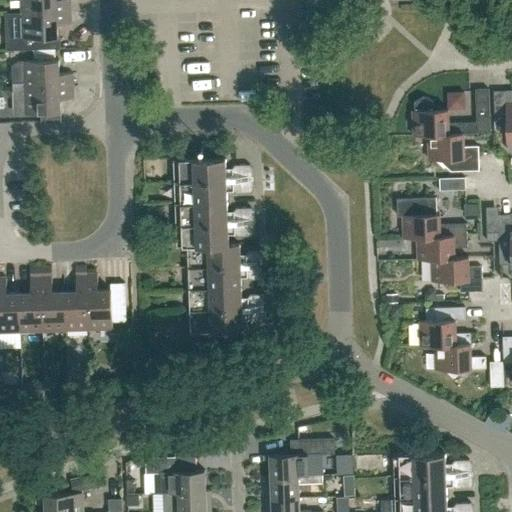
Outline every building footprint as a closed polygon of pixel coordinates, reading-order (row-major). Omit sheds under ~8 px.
[(20,0),(21,12),(71,10),(70,0),(20,0)] [(59,48),(58,37),(58,23),(72,23),(71,10),(21,12),(5,13),(6,50),(59,48)] [(174,35),(175,43),(195,43),(195,34),(174,35)] [(74,85),(73,73),(59,73),(59,59),(19,61),(12,65),(13,83),(14,87),(74,85)] [(60,98),(74,98),(74,85),(14,87),(14,108),(20,114),(61,112),(60,98)] [(489,88),(476,89),(477,114),(490,114),(489,88)] [(508,140),(508,149),(511,152),(511,89),(494,90),(494,113),(507,112),(508,140)] [(414,101),(414,110),(413,110),(413,135),(428,135),(428,134),(464,133),(464,132),(477,132),(477,121),(449,122),(448,109),(434,109),(433,100),(423,95),(414,101)] [(477,120),(477,121),(477,132),(490,131),(490,119),(477,120)] [(451,171),(467,170),(480,170),(479,145),(464,146),(464,133),(428,134),(428,135),(429,158),(438,158),(451,171)] [(226,157),(174,159),(175,203),(228,201),(226,157)] [(465,189),(464,176),(438,177),(439,190),(465,189)] [(398,216),(403,216),(404,237),(417,237),(417,236),(467,234),(467,222),(440,223),(439,213),(437,213),(437,196),(397,198),(398,216)] [(229,244),(229,243),(228,201),(175,203),(177,246),(187,246),(187,245),(229,244)] [(511,263),(511,213),(498,214),(499,228),(487,229),(487,240),(499,240),(500,264),(511,263)] [(454,247),(468,247),(467,234),(417,236),(417,237),(418,259),(432,258),(455,257),(455,256),(454,247)] [(229,244),(187,245),(187,246),(189,289),(241,287),(240,243),(229,243),(229,244)] [(255,250),(249,250),(246,254),(247,263),(255,262),(255,250)] [(263,262),(263,253),(260,250),(255,250),(255,262),(263,262)] [(483,290),(482,278),(482,266),(468,266),(468,256),(455,256),(455,257),(432,258),(432,280),(460,279),(461,291),(470,290),(483,290)] [(41,266),(41,275),(52,275),(52,265),(41,266)] [(76,265),(76,274),(87,274),(87,265),(76,265)] [(30,266),(30,276),(41,275),(41,266),(30,266)] [(255,279),(255,267),(247,267),(247,276),(250,279),(255,279)] [(264,275),(263,267),(255,267),(255,279),(261,279),(264,275)] [(98,289),(98,273),(87,274),(89,329),(113,328),(113,320),(127,320),(125,282),(111,283),(112,289),(98,289)] [(76,274),(77,290),(65,291),(66,330),(89,329),(87,274),(76,274)] [(30,276),(31,292),(19,292),(21,331),(43,330),(41,275),(30,276)] [(41,275),(43,330),(66,330),(65,291),(53,291),(52,275),(41,275)] [(0,331),(21,331),(19,292),(7,293),(6,277),(0,276),(0,331)] [(189,289),(191,333),(243,331),(241,287),(189,289)] [(256,305),(256,293),(251,294),(248,297),(248,306),(256,305)] [(265,305),(264,296),(261,293),(256,293),(256,305),(265,305)] [(471,343),(471,332),(456,332),(456,319),(466,319),(465,306),(435,307),(436,320),(420,320),(421,345),(435,345),(435,344),(471,343)] [(257,322),(256,310),(248,310),(248,319),(252,322),(257,322)] [(265,319),(265,310),(256,310),(257,322),(262,322),(265,319)] [(511,335),(503,336),(504,362),(511,361),(511,335)] [(486,356),(472,356),(471,343),(435,344),(435,345),(436,369),(445,369),(454,377),(462,368),(486,367),(486,356)] [(490,361),(491,386),(504,386),(503,360),(490,361)] [(81,375),(81,389),(92,389),(92,375),(81,375)] [(309,474),(323,473),(323,453),(335,453),(334,438),(299,439),(299,453),(270,454),(271,474),(271,475),(298,474),(298,475),(309,474)] [(395,498),(447,496),(446,452),(393,454),(395,498)] [(156,472),(157,493),(164,493),(163,492),(167,492),(178,492),(178,491),(206,490),(205,469),(184,470),(184,456),(146,457),(146,472),(156,472)] [(266,475),(267,498),(299,497),(299,483),(324,482),(323,473),(309,474),(298,475),(298,474),(271,475),(271,474),(266,475)] [(83,478),(72,480),(74,491),(85,489),(83,478)] [(211,511),(211,490),(206,490),(178,491),(178,492),(167,492),(163,492),(164,493),(164,511),(211,511)] [(83,511),(83,492),(45,493),(45,511),(83,511)] [(395,498),(395,511),(447,511),(447,496),(395,498)] [(122,510),(122,497),(109,498),(109,510),(122,510)] [(267,498),(267,511),(312,511),(312,509),(300,510),(299,497),(267,498)]
